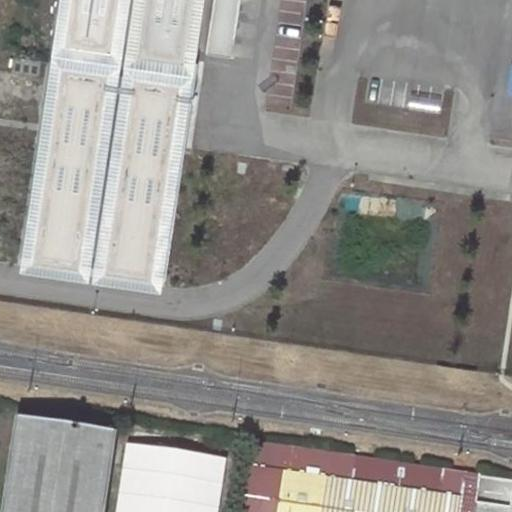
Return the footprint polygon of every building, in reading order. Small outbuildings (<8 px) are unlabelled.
[(91,281),(132,0),(62,0),(22,271),(91,281)] [(136,0),(95,282),(163,292),(164,286),(184,149),(206,0),(136,0)] [(216,0),(208,52),(234,56),(241,0),(216,0)] [(16,419),(2,511),(105,511),(117,434),(16,419)] [(318,479),(322,454),(289,450),(285,474),(318,479)] [(457,511),(459,499),(318,479),(285,474),(283,474),(276,511),(457,511)]
